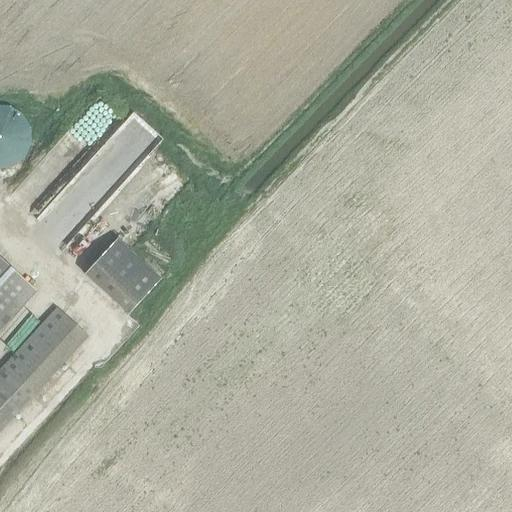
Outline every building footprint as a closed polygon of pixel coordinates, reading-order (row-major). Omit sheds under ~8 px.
[(3,107),(0,106),(0,171),(4,171),(7,171),(9,170),(12,169),(15,167),(19,164),(22,162),(24,159),(25,157),(26,155),(28,152),(29,150),(29,148),(30,146),(30,144),(31,141),(31,139),(31,137),(30,135),(30,131),(29,128),(28,126),(26,123),(25,121),(24,119),(22,117),(20,115),(18,113),(14,111),(10,109),(8,108),(6,108),(3,107)] [(113,135),(141,165),(166,141),(138,112),(113,135)] [(161,279),(116,239),(84,275),(128,315),(161,279)] [(0,330),(36,291),(0,258),(0,330)] [(0,432),(87,337),(56,309),(0,370),(0,432)]
